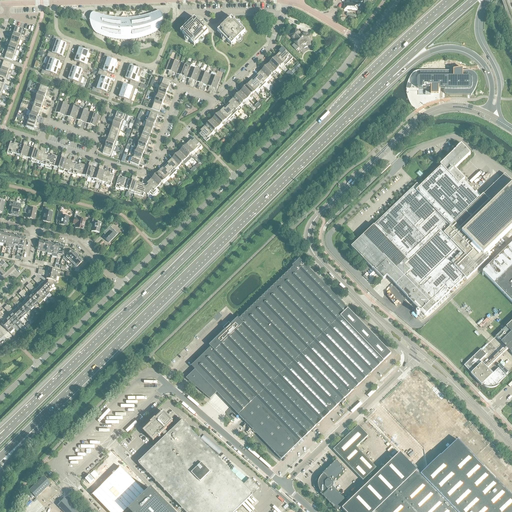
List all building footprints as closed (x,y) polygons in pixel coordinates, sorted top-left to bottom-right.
[(162,15),(162,14),(161,13),(161,12),(160,12),(160,11),(159,11),(158,11),(156,11),(154,12),(152,13),(151,13),(148,14),(146,15),(143,16),(141,16),(136,17),(134,17),(130,18),(128,18),(126,18),(124,18),(121,18),(119,18),(116,17),(114,17),(112,17),(109,16),(107,16),(105,16),(103,15),(100,14),(98,14),(95,13),(94,13),(94,12),(94,13),(93,13),(92,13),(91,14),(90,16),(90,17),(90,18),(90,19),(90,20),(89,21),(90,21),(90,22),(90,23),(91,24),(91,26),(91,27),(92,28),(93,29),(93,30),(94,31),(95,32),(95,33),(96,33),(98,34),(100,35),(102,36),(103,36),(105,37),(107,38),(109,38),(111,39),(113,39),(115,39),(117,40),(119,40),(121,40),(123,40),(125,40),(127,40),(130,40),(132,40),(134,40),(136,39),(138,39),(140,38),(142,38),(144,37),(146,37),(148,36),(150,35),(152,34),(154,33),(156,32),(157,32),(157,31),(158,31),(159,30),(159,29),(160,28),(160,27),(161,26),(161,25),(162,24),(162,23),(162,22),(162,21),(162,19),(163,19),(163,18),(162,18),(162,17),(162,16),(162,15)] [(245,31),(231,17),(217,31),(231,45),(245,31)] [(208,32),(194,18),(180,32),(194,46),(208,32)] [(9,31),(21,35),(24,36),(26,31),(15,27),(14,30),(10,29),(9,31)] [(295,40),(293,41),(299,47),(302,44),(303,45),(306,44),(306,43),(310,43),(310,35),(300,34),(296,30),(290,35),(295,40)] [(20,40),(21,35),(9,31),(9,33),(12,34),(11,37),(20,40)] [(18,46),(20,40),(11,37),(10,41),(6,39),(6,41),(18,46)] [(66,45),(67,44),(61,42),(62,40),(54,37),(53,40),(54,40),(52,46),(64,51),(66,45)] [(20,46),(18,46),(6,41),(5,43),(9,44),(8,48),(16,51),(19,52),(20,46)] [(48,55),(56,58),(57,55),(62,57),(64,51),(52,46),(52,47),(55,48),(53,53),(49,52),(48,55)] [(94,50),(85,47),(85,48),(84,51),(79,49),(77,55),(87,58),(89,52),(93,54),(93,53),(92,53),(93,51),(94,51),(94,50)] [(2,51),(14,56),(16,51),(8,48),(7,51),(3,50),(2,51)] [(276,56),(285,66),(293,58),(285,50),(281,54),(280,52),(276,56)] [(4,58),(13,61),(14,56),(2,51),(1,53),(5,55),(4,58)] [(105,58),(103,63),(103,64),(115,68),(117,62),(112,60),(113,57),(113,58),(113,57),(105,54),(105,55),(104,57),(104,58),(105,58)] [(48,59),(46,65),(58,69),(60,63),(55,61),(56,58),(48,55),(47,55),(48,55),(47,58),(46,58),(48,59)] [(75,61),(80,63),(79,66),(87,69),(88,66),(84,64),(87,58),(77,55),(75,61)] [(281,69),(285,66),(276,56),(274,59),(270,55),(269,57),(281,69)] [(280,70),(281,69),(269,57),(267,58),(271,61),(268,64),(276,71),(278,68),(280,70)] [(168,75),(169,76),(175,61),(170,59),(166,70),(169,71),(168,75)] [(0,66),(10,69),(11,64),(3,61),(2,65),(0,63),(0,66)] [(173,73),(176,74),(180,63),(175,61),(169,76),(171,76),(173,73)] [(178,79),(180,79),(185,65),(180,63),(176,74),(179,75),(178,79)] [(277,73),(276,71),(268,64),(266,66),(262,63),(261,64),(273,76),(274,75),(274,76),(277,73)] [(98,73),(107,76),(107,75),(108,73),(113,75),(113,74),(115,68),(103,64),(105,65),(103,71),(99,70),(98,73)] [(273,76),(261,64),(260,65),(263,69),(261,71),(268,79),(271,76),(272,77),(273,76)] [(41,73),(50,76),(51,73),(56,75),(58,69),(46,65),(48,66),(46,72),(42,70),(42,71),(41,73)] [(128,73),(140,77),(142,71),(143,71),(144,68),(136,65),(135,68),(130,66),(130,67),(128,73)] [(183,76),(186,78),(190,67),(185,65),(180,79),(181,80),(183,76)] [(10,69),(0,66),(0,68),(0,69),(0,71),(8,74),(10,75),(12,70),(10,69)] [(73,67),(71,73),(83,77),(80,76),(82,71),(86,72),(87,69),(79,66),(78,69),(73,67)] [(195,69),(190,67),(186,78),(189,79),(188,83),(190,83),(195,69)] [(196,81),(201,70),(201,69),(196,67),(195,69),(190,83),(191,84),(193,80),(196,81)] [(198,86),(200,87),(205,73),(201,71),(201,70),(196,81),(199,83),(198,86)] [(8,74),(0,71),(0,77),(6,80),(8,80),(8,79),(7,78),(8,74)] [(265,81),(268,79),(261,71),(257,75),(258,77),(256,79),(263,86),(266,83),(265,81)] [(417,79),(417,86),(417,87),(417,88),(418,88),(418,89),(419,89),(420,89),(431,89),(431,93),(438,93),(438,89),(441,89),(444,89),(444,92),(444,93),(445,93),(445,94),(446,95),(447,95),(448,95),(471,95),(472,94),(473,92),(474,91),(474,90),(475,88),(476,87),(476,86),(477,85),(477,84),(477,83),(477,82),(477,81),(477,80),(477,79),(477,78),(477,77),(477,76),(476,76),(476,75),(476,74),(475,74),(474,73),(473,72),(472,72),(472,71),(471,71),(470,71),(469,71),(468,71),(420,71),(420,75),(420,76),(419,76),(418,77),(417,78),(417,79)] [(68,80),(73,81),(74,81),(73,84),(72,84),(81,87),(82,84),(80,83),(83,77),(71,73),(69,79),(68,79),(68,80)] [(97,76),(97,75),(97,76),(99,76),(97,82),(109,86),(111,80),(106,78),(107,76),(98,73),(97,76)] [(125,79),(128,80),(131,81),(130,83),(130,84),(138,87),(138,86),(139,84),(139,83),(135,82),(137,76),(140,77),(128,73),(126,79),(125,79)] [(210,75),(205,73),(200,87),(202,88),(203,84),(206,85),(210,75)] [(208,90),(210,91),(215,77),(211,75),(212,74),(211,74),(210,75),(206,85),(209,87),(208,90)] [(220,79),(215,77),(210,91),(212,92),(213,88),(216,89),(220,79)] [(160,83),(173,88),(173,86),(170,85),(171,81),(162,78),(160,83)] [(252,80),(248,84),(255,91),(258,89),(259,90),(263,86),(256,79),(253,81),(252,80)] [(92,91),(100,94),(101,91),(107,93),(106,92),(109,86),(97,82),(95,88),(93,88),(92,91)] [(172,90),(173,88),(160,83),(158,88),(167,92),(168,89),(172,90)] [(252,94),(255,91),(248,84),(245,86),(242,83),(240,84),(252,97),(254,95),(252,94)] [(129,86),(123,85),(124,85),(121,91),(133,95),(135,89),(137,90),(137,89),(138,87),(130,84),(129,84),(130,84),(129,86)] [(251,98),(252,97),(240,84),(239,86),(243,89),(240,92),(247,99),(250,96),(251,98)] [(39,85),(38,91),(50,95),(51,93),(47,92),(48,88),(39,85)] [(166,95),(167,92),(158,88),(157,94),(169,98),(169,96),(166,95)] [(245,102),(247,99),(240,92),(238,94),(234,90),(233,92),(245,104),(246,103),(245,102)] [(36,96),(44,99),(45,95),(49,97),(50,95),(38,91),(36,96)] [(123,102),(132,105),(132,102),(133,102),(131,101),(133,95),(121,91),(119,97),(124,99),(123,102)] [(245,104),(233,92),(231,93),(235,97),(232,99),(240,106),(242,104),(244,105),(245,104)] [(168,100),(169,98),(157,94),(155,99),(163,102),(164,99),(168,100)] [(36,96),(34,101),(46,105),(47,103),(43,102),(44,99),(36,96)] [(153,104),(165,108),(166,106),(162,105),(163,102),(155,99),(153,104)] [(242,108),(240,106),(232,99),(228,103),(230,104),(227,107),(235,114),(238,111),(241,108),(242,108)] [(46,105),(34,101),(32,106),(41,109),(42,106),(46,107),(48,108),(49,106),(46,105)] [(57,117),(59,118),(64,103),(58,101),(55,112),(58,113),(57,117)] [(69,105),(64,103),(59,118),(60,118),(62,115),(65,116),(69,105)] [(164,110),(165,108),(153,104),(151,109),(159,112),(160,109),(164,110)] [(67,121),(69,121),(74,107),(69,105),(65,116),(68,117),(67,121)] [(75,105),(74,107),(69,121),(71,122),(72,118),(75,119),(79,109),(80,106),(75,105)] [(32,106),(31,111),(43,115),(43,113),(40,112),(41,109),(32,106)] [(228,120),(235,114),(227,107),(225,109),(224,108),(220,112),(227,119),(228,120)] [(79,109),(75,119),(78,120),(77,124),(79,125),(84,110),(79,109)] [(84,110),(79,125),(81,126),(82,122),(85,123),(89,112),(84,110)] [(43,115),(31,111),(29,116),(37,119),(38,116),(42,117),(43,115)] [(224,122),(227,119),(220,112),(217,114),(214,111),(212,112),(224,124),(225,123),(224,122)] [(89,112),(85,123),(89,124),(87,128),(89,128),(94,114),(89,112)] [(126,115),(117,112),(116,116),(112,114),(111,116),(124,121),(126,115)] [(148,117),(160,122),(160,120),(157,118),(158,115),(150,112),(148,117)] [(223,125),(224,124),(212,112),(211,113),(214,117),(212,119),(219,127),(222,124),(223,125)] [(94,114),(89,128),(91,129),(92,125),(97,127),(101,116),(94,114)] [(29,116),(27,121),(42,126),(42,124),(36,122),(37,119),(29,116)] [(124,121),(111,116),(111,118),(115,119),(113,123),(122,126),(124,121)] [(159,124),(160,122),(148,117),(146,122),(154,125),(155,122),(159,124)] [(216,129),(219,127),(212,119),(210,122),(206,118),(205,120),(217,132),(218,131),(216,129)] [(204,127),(211,134),(214,131),(216,133),(217,132),(205,120),(203,121),(207,125),(204,127)] [(42,126),(27,121),(25,126),(34,129),(35,126),(39,127),(39,126),(41,127),(42,126)] [(153,129),(154,125),(146,122),(144,127),(156,132),(157,130),(153,129)] [(122,126),(113,123),(112,126),(109,125),(108,126),(120,131),(122,126)] [(120,131),(108,126),(107,128),(111,130),(110,133),(118,136),(120,131)] [(155,134),(156,132),(144,127),(142,132),(150,135),(151,132),(155,134)] [(209,137),(211,134),(204,127),(200,131),(202,132),(199,135),(206,142),(210,138),(209,137)] [(149,139),(150,135),(142,132),(140,137),(152,142),(153,140),(149,139)] [(104,137),(117,141),(118,136),(110,133),(109,136),(105,135),(104,137)] [(106,143),(115,146),(117,141),(104,137),(104,138),(107,140),(106,143)] [(151,144),(152,142),(140,137),(138,142),(146,146),(148,142),(151,144)] [(187,144),(194,151),(197,149),(198,150),(202,146),(195,139),(192,142),(191,140),(187,144)] [(23,146),(19,145),(16,155),(20,156),(19,158),(21,158),(26,142),(24,141),(23,146)] [(26,142),(21,158),(22,158),(23,157),(27,158),(30,148),(27,147),(28,142),(26,142)] [(136,147),(148,152),(149,150),(145,149),(146,146),(138,142),(136,147)] [(101,147),(113,151),(115,146),(106,143),(105,146),(101,145),(101,147)] [(191,154),(194,151),(187,144),(184,147),(181,143),(179,144),(191,157),(192,156),(191,154)] [(16,155),(19,145),(16,144),(15,145),(10,144),(7,154),(12,155),(13,153),(16,155)] [(33,149),(30,148),(27,158),(30,159),(30,161),(31,161),(36,145),(35,144),(33,149)] [(190,158),(191,157),(179,144),(178,146),(182,149),(179,152),(186,159),(189,156),(190,158)] [(461,144),(444,161),(440,165),(441,166),(420,187),(417,184),(351,247),(373,269),(383,279),(387,276),(407,297),(425,316),(465,277),(466,279),(483,263),(479,260),(485,254),(511,227),(511,181),(505,174),(481,197),(476,191),(473,193),(465,184),(468,181),(456,168),(470,154),(461,144)] [(36,145),(31,161),(31,162),(36,163),(37,161),(40,151),(37,150),(38,146),(36,145)] [(113,151),(101,147),(100,149),(104,150),(103,153),(111,156),(113,151)] [(147,154),(148,152),(136,147),(134,152),(142,156),(144,152),(147,154)] [(49,154),(40,151),(37,161),(41,162),(40,164),(45,166),(49,154)] [(183,162),(186,159),(179,152),(177,154),(173,151),(172,152),(184,164),(185,163),(183,162)] [(141,159),(142,156),(134,152),(132,157),(144,162),(145,160),(141,159)] [(183,165),(184,164),(172,152),(170,153),(174,157),(171,159),(179,167),(181,164),(183,165)] [(60,158),(57,157),(54,167),(58,168),(57,170),(59,170),(64,154),(62,153),(60,158)] [(49,154),(45,166),(50,167),(50,165),(54,167),(57,157),(49,154)] [(64,154),(59,170),(58,171),(64,172),(64,170),(67,160),(64,159),(66,154),(64,154)] [(144,164),(144,162),(132,157),(130,163),(139,166),(140,163),(144,164)] [(169,165),(166,167),(173,174),(177,171),(176,169),(179,167),(171,159),(167,163),(169,165)] [(73,162),(67,160),(64,170),(68,171),(67,173),(72,174),(76,165),(72,164),(73,162)] [(85,178),(86,179),(91,162),(89,162),(88,167),(85,166),(82,175),(85,177),(85,178)] [(93,163),(91,162),(86,179),(87,179),(88,177),(92,179),(95,169),(92,168),(93,163)] [(79,166),(76,165),(72,174),(77,176),(78,174),(82,175),(85,166),(79,164),(79,166)] [(98,170),(95,169),(92,179),(95,180),(95,182),(96,182),(102,166),(100,165),(98,170)] [(98,181),(102,182),(105,172),(102,171),(103,166),(102,166),(96,182),(98,182),(98,181)] [(170,178),(173,174),(166,167),(164,169),(163,168),(159,172),(166,179),(169,176),(170,178)] [(163,184),(164,183),(167,181),(166,179),(159,172),(156,174),(153,171),(151,172),(163,184)] [(109,173),(105,172),(102,182),(106,183),(105,185),(110,186),(113,177),(108,175),(109,173)] [(162,185),(163,184),(151,172),(150,174),(153,177),(151,179),(158,187),(161,184),(162,185)] [(131,180),(128,179),(124,189),(128,190),(128,192),(129,192),(134,176),(132,176),(131,180)] [(136,177),(134,176),(129,192),(130,193),(131,191),(135,192),(138,183),(135,182),(136,177)] [(124,189),(128,179),(122,178),(122,179),(118,178),(115,188),(120,190),(121,188),(124,189)] [(148,185),(146,187),(148,195),(150,192),(153,195),(157,191),(155,190),(158,187),(151,179),(147,183),(148,185)] [(144,193),(148,195),(146,187),(143,186),(143,184),(138,183),(135,192),(134,194),(143,197),(144,193)] [(10,202),(8,210),(11,211),(10,214),(18,216),(20,206),(21,204),(15,203),(10,202)] [(29,207),(26,206),(24,213),(27,213),(26,218),(29,219),(30,219),(34,220),(36,210),(29,208),(29,207)] [(48,209),(45,209),(42,208),(40,218),(43,218),(42,221),(50,223),(52,213),(47,212),(48,209)] [(62,213),(58,212),(56,221),(59,222),(59,225),(62,226),(65,227),(65,226),(66,226),(68,218),(61,216),(62,213)] [(75,215),(73,224),(76,225),(75,228),(78,229),(79,230),(81,230),(83,230),(85,220),(77,218),(78,215),(75,215)] [(91,218),(89,225),(92,225),(91,232),(99,233),(101,223),(93,222),(94,219),(91,218)] [(110,226),(103,233),(105,235),(103,237),(108,243),(117,234),(110,226)] [(506,327),(495,337),(511,354),(511,242),(482,272),(511,302),(511,321),(506,327)] [(64,255),(68,247),(64,246),(61,245),(61,246),(59,245),(57,255),(62,256),(62,255),(64,255)] [(71,250),(68,247),(64,255),(62,258),(67,262),(68,261),(75,254),(74,253),(74,252),(72,250),(71,250)] [(75,254),(68,261),(70,263),(68,265),(69,267),(71,265),(79,257),(77,255),(76,255),(75,254)] [(488,258),(485,255),(485,254),(479,260),(483,263),(488,258)] [(79,257),(71,265),(75,268),(79,264),(80,265),(80,266),(82,269),(86,264),(84,262),(83,263),(81,260),(82,260),(79,257)] [(195,370),(186,379),(209,399),(210,399),(228,382),(241,397),(230,407),(235,411),(236,412),(246,423),(251,428),(257,434),(281,459),(308,433),(312,430),(340,403),(342,405),(343,404),(345,402),(346,400),(345,400),(344,399),(391,354),(348,309),(345,307),(340,301),(319,279),(306,266),(304,264),(305,264),(303,262),(302,262),(300,259),(292,266),(293,267),(291,270),(289,271),(288,272),(239,319),(238,318),(231,325),(230,326),(229,324),(227,326),(228,327),(226,330),(209,346),(211,347),(191,366),(195,370)] [(47,274),(46,279),(48,279),(47,281),(53,284),(54,281),(56,281),(56,277),(58,277),(58,276),(47,274)] [(45,281),(41,285),(49,293),(49,292),(50,292),(49,291),(52,288),(51,287),(53,284),(47,281),(46,282),(45,281)] [(39,286),(38,288),(44,295),(45,295),(46,297),(49,294),(50,295),(51,294),(49,292),(49,293),(41,285),(39,286)] [(32,287),(31,288),(33,291),(34,292),(42,300),(42,299),(41,298),(44,295),(38,288),(36,290),(32,287)] [(34,292),(30,295),(37,302),(39,305),(43,301),(42,300),(34,292)] [(30,295),(27,299),(35,307),(35,306),(34,305),(37,302),(30,295)] [(27,299),(23,303),(30,310),(33,307),(34,308),(35,307),(27,299)] [(23,303),(19,306),(27,314),(28,314),(27,313),(30,310),(23,303)] [(19,306),(16,310),(22,317),(25,314),(26,315),(27,314),(19,306)] [(16,310),(12,313),(20,321),(21,321),(19,320),(22,317),(16,310)] [(12,313),(8,317),(15,324),(18,321),(19,322),(20,321),(12,313)] [(5,318),(4,320),(5,321),(13,329),(13,328),(12,327),(15,324),(8,317),(6,319),(5,318)] [(5,321),(1,324),(8,331),(10,333),(14,330),(13,329),(5,321)] [(472,357),(464,366),(471,373),(470,374),(481,385),(482,385),(483,385),(484,386),(485,387),(486,387),(487,388),(488,388),(489,388),(490,388),(491,388),(492,388),(493,388),(494,388),(495,387),(496,387),(497,386),(498,386),(498,385),(499,385),(498,384),(506,376),(498,368),(492,374),(480,361),(486,355),(481,349),(472,357)] [(381,404),(366,418),(408,461),(412,457),(422,448),(381,404)] [(233,511),(259,488),(250,478),(243,485),(236,477),(235,475),(234,475),(227,468),(227,466),(225,466),(218,459),(218,457),(217,457),(210,450),(209,448),(208,448),(201,441),(201,439),(199,439),(192,431),(192,430),(190,428),(189,429),(189,428),(185,432),(183,430),(186,428),(186,425),(183,422),(181,423),(180,422),(171,432),(169,435),(165,431),(167,429),(166,428),(173,422),(164,413),(156,420),(155,420),(151,423),(152,424),(144,432),(153,441),(159,435),(160,435),(162,434),(166,438),(139,464),(147,472),(147,474),(149,474),(155,481),(156,483),(157,483),(164,490),(164,492),(166,492),(173,499),(173,501),(175,501),(181,508),(182,510),(183,510),(185,511),(233,511)] [(336,447),(333,450),(336,452),(363,481),(376,468),(356,447),(368,436),(358,426),(349,434),(346,437),(336,447)] [(439,457),(421,475),(441,496),(456,511),(511,511),(511,496),(489,472),(477,461),(470,453),(458,440),(446,451),(441,456),(440,456),(439,457)] [(399,454),(342,509),(345,511),(374,511),(417,471),(400,453),(399,454)] [(330,466),(330,467),(327,470),(326,470),(327,470),(326,470),(323,473),(323,474),(322,474),(321,475),(321,476),(320,477),(320,478),(319,480),(318,481),(318,482),(319,483),(319,486),(318,487),(318,488),(319,489),(319,491),(320,492),(321,493),(320,494),(321,494),(322,495),(322,496),(325,499),(326,499),(326,500),(329,503),(330,503),(330,504),(333,507),(334,508),(337,511),(338,511),(339,510),(341,507),(342,507),(343,506),(347,502),(347,501),(346,501),(343,498),(344,498),(343,498),(343,497),(340,494),(339,494),(339,493),(336,490),(335,490),(335,489),(332,486),(333,485),(333,484),(332,483),(335,480),(336,480),(336,479),(339,476),(340,476),(343,473),(343,472),(344,472),(345,471),(346,470),(345,470),(342,466),(340,464),(340,465),(340,464),(338,462),(337,461),(336,460),(336,461),(335,462),(334,462),(334,463),(331,466),(330,466)] [(117,471),(92,495),(108,511),(124,511),(141,496),(145,492),(121,468),(117,471)] [(374,511),(456,511),(441,496),(421,475),(417,471),(374,511)] [(36,498),(51,484),(44,477),(29,491),(36,498)] [(172,511),(152,490),(129,511),(128,511),(172,511)] [(58,506),(63,511),(77,511),(65,499),(58,506)]
